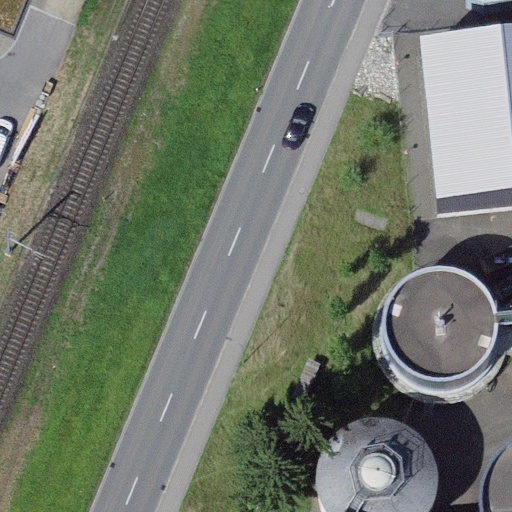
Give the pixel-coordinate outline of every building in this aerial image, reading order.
[(23,0),(0,0),(0,15),(15,21),(23,0)] [(511,0),(487,0),(486,3),(511,13),(511,12),(511,0)] [(511,52),(453,58),(468,218),(511,213),(511,52)] [(415,376),(430,389),(449,397),(469,398),(489,393),(505,381),(511,372),(511,301),(504,292),(487,281),(468,276),(447,278),(429,286),(414,300),(404,318),(401,338),(405,358),(415,376)] [(442,511),(445,505),(441,479),(429,459),(411,445),(388,439),(365,441),(345,452),(330,470),(323,491),(323,511),(442,511)]
